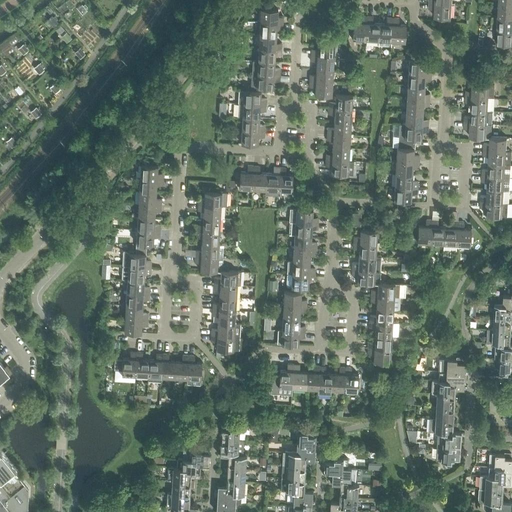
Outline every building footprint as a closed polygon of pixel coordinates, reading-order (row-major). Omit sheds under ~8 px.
[(451,21),(452,4),(430,3),(429,9),(435,9),(435,16),(445,17),(445,20),(451,21)] [(511,4),(499,4),(498,17),(511,17),(511,4)] [(277,16),(278,10),(261,9),(260,22),(283,23),(283,17),(277,16)] [(48,20),(54,27),(58,23),(52,16),(48,20)] [(366,39),(367,17),(361,16),(361,22),(353,22),(353,38),(366,39)] [(373,23),(373,17),(367,17),(366,39),(379,40),(380,23),(373,23)] [(511,17),(498,17),(498,30),(511,30),(511,17)] [(392,40),(393,18),(387,18),(387,24),(380,23),(379,40),(378,45),(391,46),(391,40),(392,40)] [(399,24),(399,18),(393,18),(392,40),(405,41),(406,25),(399,24)] [(282,29),(283,23),(260,22),(260,35),(276,36),(276,29),(282,29)] [(511,30),(498,30),(497,43),(511,44),(511,30)] [(66,32),(61,36),(66,43),(72,38),(66,32)] [(276,43),(276,36),(260,35),(259,48),(281,49),(281,43),(276,43)] [(334,56),(335,43),(318,42),(318,49),(312,49),(311,55),(334,56)] [(24,44),(18,48),(23,54),(29,50),(24,44)] [(80,58),(85,54),(79,48),(75,52),(80,58)] [(281,55),(281,49),(259,48),(258,61),(275,62),(275,55),(281,55)] [(333,69),(334,56),(311,55),(311,61),(317,61),(317,68),(333,69)] [(426,67),(426,61),(409,59),(409,72),(431,74),(432,68),(426,67)] [(275,62),(258,61),(253,60),(252,73),(257,74),(280,75),(280,69),(279,69),(274,68),(274,64),(275,62)] [(34,67),(39,74),(44,70),(39,63),(34,67)] [(332,82),(333,69),(317,68),(316,75),(310,75),(310,81),(332,82)] [(431,80),(431,74),(409,72),(408,85),(425,86),(425,80),(431,80)] [(280,75),(257,74),(252,73),(251,87),(273,88),(273,81),(279,81),(280,75)] [(332,96),(332,82),(310,81),(309,87),(315,87),(315,95),(320,95),(332,96)] [(15,82),(3,89),(9,99),(21,92),(15,82)] [(55,93),(60,89),(55,83),(50,87),(55,93)] [(466,96),(489,98),(494,98),(494,85),(473,83),(473,90),(467,90),(466,96)] [(424,94),(425,86),(408,85),(407,98),(430,100),(430,94),(424,94)] [(261,91),(256,91),(244,90),(243,104),(266,105),(266,99),(260,99),(261,91)] [(352,109),(352,96),(336,95),(335,102),(329,102),(329,108),(352,109)] [(488,111),(489,98),(466,96),(466,102),(472,103),(471,110),(488,111)] [(429,106),(430,100),(407,98),(406,111),(423,112),(423,105),(429,106)] [(266,105),(243,104),(238,103),(237,116),(243,116),(243,117),(259,118),(260,111),(266,111),(266,105)] [(36,107),(31,111),(36,117),(41,114),(36,107)] [(351,122),(352,109),(329,108),(329,114),(335,114),(334,121),(351,122)] [(493,111),(488,111),(471,110),(471,117),(465,117),(465,122),(487,124),(487,123),(492,124),(493,111)] [(422,119),(423,112),(406,111),(405,124),(429,126),(429,120),(422,119)] [(259,125),(259,118),(243,117),(242,130),(264,131),(265,125),(259,125)] [(350,135),(351,122),(334,121),(334,128),(328,128),(328,134),(350,135)] [(470,129),(470,136),(491,137),(491,136),(492,136),(492,124),(487,123),(487,124),(465,122),(464,129),(470,129)] [(429,126),(405,124),(399,124),(398,147),(404,148),(414,149),(415,138),(421,139),(422,131),(428,132),(429,126)] [(264,137),(264,131),(242,130),(241,143),(258,144),(258,137),(264,137)] [(349,148),(350,135),(328,134),(327,140),(333,140),(332,147),(349,148)] [(16,143),(11,136),(6,140),(11,147),(16,143)] [(507,137),(492,136),(491,136),(491,137),(490,144),(484,143),(484,149),(506,151),(507,137)] [(349,161),(349,148),(332,147),(332,154),(326,154),(326,160),(349,161)] [(404,148),(398,147),(397,161),(419,162),(420,156),(414,155),(414,149),(404,148)] [(511,151),(506,151),(484,149),(484,155),(489,156),(489,163),(506,164),(511,164),(511,151)] [(354,161),(349,161),(326,160),(326,166),(331,166),(331,173),(353,175),(354,161)] [(157,173),(158,161),(152,161),(151,165),(141,164),(140,178),(163,179),(163,173),(157,173)] [(419,168),(419,162),(397,161),(396,174),(413,175),(413,168),(419,168)] [(511,164),(506,164),(489,163),(489,169),(483,169),(482,175),(505,177),(510,177),(511,164)] [(253,189),(254,166),(248,166),(247,172),(240,171),(239,188),(253,189)] [(260,172),(260,166),(254,166),(253,189),(266,189),(267,173),(260,172)] [(267,173),(266,189),(265,194),(278,195),(279,190),(280,168),(274,167),(273,173),(267,173)] [(286,174),(286,168),(280,168),(279,190),(292,191),(293,174),(286,174)] [(412,182),(413,175),(396,174),(395,187),(418,188),(418,182),(412,182)] [(510,177),(505,177),(482,175),(482,181),(488,182),(487,188),(504,189),(509,189),(510,177)] [(162,185),(163,179),(140,178),(139,191),(156,192),(156,185),(162,185)] [(418,194),(418,188),(395,187),(394,200),(411,201),(411,194),(418,194)] [(481,195),(481,201),(508,203),(509,190),(504,189),(487,188),(487,195),(481,195)] [(156,199),(156,192),(139,191),(139,204),(161,205),(162,199),(156,199)] [(221,206),(221,192),(205,191),(204,199),(199,198),(198,204),(221,206)] [(507,216),(508,203),(481,201),(480,207),(486,207),(486,214),(494,215),(507,216)] [(161,211),(161,205),(139,204),(138,217),(155,218),(155,211),(161,211)] [(220,219),(221,206),(198,204),(198,210),(204,210),(203,218),(220,219)] [(312,217),(313,209),(296,208),(295,222),(318,223),(318,217),(312,217)] [(350,224),(360,225),(361,212),(351,212),(350,224)] [(154,225),(155,218),(138,217),(137,230),(160,231),(160,225),(154,225)] [(219,231),(220,219),(203,218),(203,225),(197,224),(197,230),(219,231)] [(431,242),(432,220),(426,220),(425,225),(418,225),(417,242),(431,242)] [(438,226),(438,220),(432,220),(431,242),(444,243),(445,227),(438,226)] [(318,223),(295,222),(290,221),(289,234),(295,234),(294,235),(311,236),(312,229),(317,229),(318,223)] [(457,244),(458,221),(452,221),(451,227),(445,227),(444,243),(443,248),(456,249),(456,244),(457,244)] [(464,222),(458,221),(457,244),(470,244),(470,234),(474,235),(474,230),(471,230),(471,228),(463,228),(464,222)] [(376,244),(377,230),(360,229),(360,237),(354,236),(354,242),(376,244)] [(159,237),(160,231),(137,230),(136,253),(146,254),(146,244),(153,244),(153,237),(159,237)] [(219,236),(219,231),(197,230),(196,236),(202,236),(202,243),(218,244),(219,240),(221,240),(221,236),(219,236)] [(311,243),(311,236),(294,235),(294,248),(316,249),(317,243),(311,243)] [(375,257),(376,244),(354,242),(353,248),(359,249),(359,256),(375,257)] [(196,250),(195,256),(223,258),(223,245),(218,244),(202,243),(201,250),(196,250)] [(316,255),(316,249),(294,248),(293,261),(310,262),(310,255),(316,255)] [(146,254),(136,253),(129,253),(128,266),(151,268),(151,261),(145,261),(146,254)] [(201,263),(200,270),(206,270),(211,270),(217,271),(217,270),(221,270),(222,270),(223,258),(195,256),(195,262),(201,263)] [(374,270),(375,257),(359,256),(358,263),(352,262),(352,268),(374,270)] [(293,261),(288,260),(287,273),(288,273),(292,274),(315,275),(315,269),(309,268),(310,262),(293,261)] [(102,278),(109,278),(110,265),(103,265),(102,265),(102,278)] [(151,268),(128,266),(123,266),(122,278),(127,278),(127,279),(144,280),(145,273),(151,273),(151,268)] [(380,270),(374,270),(352,268),(352,274),(358,274),(357,282),(374,283),(374,282),(378,282),(380,282),(380,270)] [(244,271),(238,271),(222,270),(221,270),(221,277),(215,277),(214,283),(237,284),(243,284),(244,271)] [(315,275),(292,274),(288,273),(287,274),(286,285),(288,286),(291,286),(291,291),(296,291),(296,287),(301,287),(308,288),(308,281),(314,281),(315,275)] [(144,287),(144,280),(127,279),(127,292),(149,294),(150,287),(144,287)] [(270,280),(269,290),(278,290),(278,280),(270,280)] [(400,283),(380,282),(378,282),(377,290),(371,289),(371,295),(394,297),(394,296),(399,296),(400,283)] [(236,297),(237,284),(214,283),(214,289),(220,289),(220,296),(236,297)] [(300,299),(301,287),(296,287),(296,291),(291,291),(284,291),(284,304),(306,306),(306,299),(300,299)] [(149,300),(149,294),(127,292),(126,305),(143,306),(143,299),(149,300)] [(393,310),(394,297),(371,295),(371,301),(377,302),(376,309),(393,310)] [(235,310),(236,297),(220,296),(219,303),(213,303),(213,309),(235,310)] [(306,311),(306,306),(284,304),(283,317),(299,318),(300,311),(306,311)] [(505,304),(504,304),(495,304),(494,317),(503,318),(503,321),(511,321),(511,308),(504,308),(505,304)] [(142,313),(143,306),(126,305),(125,318),(148,319),(148,313),(142,313)] [(235,323),(235,310),(213,309),(212,315),(218,315),(218,322),(235,323)] [(392,323),(393,310),(376,309),(376,316),(370,315),(370,321),(392,323)] [(299,325),(299,318),(283,317),(282,330),(305,331),(305,325),(299,325)] [(511,321),(503,321),(503,318),(494,317),(493,330),(503,330),(502,334),(511,334),(511,322),(511,321)] [(147,326),(148,319),(125,318),(124,331),(141,332),(142,325),(147,326)] [(391,336),(392,323),(370,321),(369,327),(375,328),(375,335),(391,336)] [(240,324),(235,323),(218,322),(218,329),(212,329),(211,335),(234,336),(239,336),(240,324)] [(278,330),(277,343),(298,344),(298,337),(304,337),(305,331),(282,330),(278,330)] [(502,334),(503,330),(493,330),(493,333),(493,342),(496,343),(501,343),(501,346),(510,347),(510,343),(511,343),(511,334),(502,334)] [(233,350),(234,336),(211,335),(211,341),(217,341),(216,349),(216,356),(220,360),(220,349),(233,350)] [(391,348),(391,336),(375,335),(374,341),(368,341),(368,347),(391,348)] [(511,343),(510,343),(510,347),(501,346),(501,343),(496,343),(495,358),(500,358),(500,359),(509,359),(510,356),(511,356),(511,343)] [(390,362),(391,348),(368,347),(368,353),(374,353),(373,361),(390,362)] [(135,375),(137,352),(131,352),(130,358),(123,358),(122,374),(135,375)] [(142,359),(143,353),(137,352),(135,375),(148,375),(149,359),(142,359)] [(149,359),(148,375),(148,381),(161,382),(161,376),(163,354),(156,353),(156,360),(149,359)] [(168,360),(169,354),(163,354),(161,376),(174,377),(175,361),(168,360)] [(187,378),(189,355),(182,355),(182,361),(175,361),(174,377),(187,378)] [(194,362),(195,356),(189,355),(187,378),(187,383),(200,384),(201,362),(194,362)] [(511,369),(511,356),(510,356),(509,359),(500,359),(500,371),(509,372),(509,369),(511,369)] [(456,363),(457,359),(447,359),(446,369),(446,372),(456,372),(455,376),(464,376),(465,363),(456,363)] [(7,365),(5,367),(0,360),(0,380),(10,373),(9,372),(9,370),(10,369),(7,365)] [(292,387),(294,364),(287,364),(287,370),(280,370),(279,386),(292,387)] [(299,371),(300,365),(294,364),(292,387),(305,387),(306,371),(299,371)] [(318,388),(319,366),(313,366),(313,371),(306,371),(305,387),(318,388)] [(325,372),(326,366),(319,366),(318,388),(318,394),(331,394),(331,389),(332,372),(325,372)] [(344,390),(345,367),(339,367),(339,373),(332,372),(331,389),(344,390)] [(351,374),(351,368),(345,367),(344,390),(357,390),(358,374),(351,374)] [(455,376),(456,372),(446,372),(446,381),(447,381),(446,384),(455,385),(454,388),(455,388),(464,389),(464,376),(455,376)] [(446,381),(437,380),(433,380),(432,392),(437,393),(446,394),(445,397),(454,397),(455,388),(454,388),(455,385),(446,384),(447,381),(446,381)] [(445,397),(446,394),(437,393),(436,406),(445,407),(445,409),(453,410),(454,397),(445,397)] [(445,409),(445,407),(436,406),(435,418),(444,419),(444,422),(453,423),(453,410),(445,409)] [(444,419),(435,418),(430,418),(429,431),(438,432),(443,432),(443,435),(451,435),(452,431),(453,423),(444,422),(444,419)] [(221,429),(221,442),(230,443),(230,440),(236,440),(237,427),(230,426),(230,430),(221,429)] [(270,426),(269,441),(277,441),(278,427),(270,426)] [(307,434),(307,431),(298,430),(297,443),(306,444),(306,447),(315,447),(316,434),(307,434)] [(461,432),(452,431),(451,435),(443,435),(443,432),(438,432),(437,447),(451,448),(451,444),(460,445),(461,432)] [(238,455),(239,440),(236,440),(230,440),(230,443),(221,442),(220,455),(229,455),(229,452),(238,452),(237,455),(238,455)] [(306,447),(306,444),(297,443),(296,452),(297,452),(297,456),(305,456),(305,460),(314,460),(315,447),(306,447)] [(459,458),(460,445),(451,444),(451,448),(437,447),(436,460),(451,461),(451,457),(458,458),(459,458)] [(201,453),(201,450),(191,449),(191,459),(192,459),(191,463),(200,463),(200,467),(209,467),(209,453),(201,453)] [(29,488),(8,462),(0,451),(0,495),(4,500),(13,511),(22,511),(28,508),(29,488)] [(296,452),(288,452),(282,451),(281,464),(287,465),(297,465),(296,468),(305,469),(305,460),(305,456),(297,456),(297,452),(296,452)] [(237,455),(238,452),(229,452),(229,455),(228,464),(237,465),(237,468),(246,469),(246,456),(238,455),(237,455)] [(511,457),(511,458),(511,453),(504,452),(504,454),(490,453),(489,467),(494,467),(503,467),(503,471),(511,471),(511,469),(511,457)] [(192,459),(191,459),(182,458),(182,468),(183,468),(183,471),(191,472),(190,475),(191,475),(200,476),(200,467),(200,463),(191,463),(192,459)] [(343,468),(343,458),(333,458),(333,461),(325,460),(324,464),(324,474),(333,474),(333,471),(342,471),(342,468),(343,468)] [(237,468),(237,465),(228,464),(227,477),(236,478),(236,481),(245,482),(246,469),(237,468)] [(297,465),(287,465),(281,464),(281,477),(286,478),(296,478),(296,481),(304,481),(305,469),(296,468),(297,465)] [(182,468),(174,467),(168,467),(167,480),(173,480),(182,481),(182,484),(190,484),(191,475),(190,475),(191,472),(183,471),(183,468),(182,468)] [(503,467),(494,467),(489,467),(488,475),(494,476),(494,479),(502,480),(502,483),(511,484),(511,471),(503,471),(503,467)] [(351,468),(343,468),(342,468),(342,471),(333,471),(333,474),(332,484),(341,484),(341,480),(350,481),(350,484),(351,468)] [(488,475),(485,475),(480,475),(479,488),(484,488),(493,489),(493,492),(502,492),(502,483),(502,480),(494,479),(494,476),(488,475)] [(236,481),(236,478),(227,477),(227,486),(227,490),(235,490),(235,493),(241,494),(244,494),(245,482),(236,481)] [(296,478),(286,478),(281,477),(280,490),(285,490),(286,490),(291,491),(293,491),(294,491),(294,494),(303,494),(303,491),(304,491),(304,481),(296,481),(296,478)] [(182,484),(182,481),(173,480),(172,493),(181,494),(181,497),(189,497),(190,484),(182,484)] [(350,484),(350,481),(341,480),(341,484),(340,493),(348,494),(348,496),(358,497),(359,484),(350,484)] [(227,486),(218,486),(217,499),(227,499),(227,503),(235,503),(240,503),(241,494),(235,493),(235,490),(227,490),(227,486)] [(493,489),(484,488),(479,488),(478,501),(492,502),(492,505),(501,505),(501,501),(502,492),(493,492),(493,489)] [(312,491),(304,491),(303,491),(303,494),(294,494),(294,491),(293,507),(302,507),(303,503),(312,504),(312,491)] [(181,494),(172,493),(166,493),(165,505),(173,506),(180,506),(180,509),(188,510),(189,506),(189,497),(181,497),(181,494)] [(348,496),(348,494),(340,493),(340,502),(340,506),(348,506),(348,510),(349,510),(357,510),(358,497),(348,496)] [(13,511),(4,500),(0,495),(0,511),(13,511)] [(227,503),(227,499),(217,499),(216,511),(234,511),(235,503),(227,503)] [(510,502),(501,501),(501,505),(492,505),(491,511),(509,511),(510,511),(510,502)] [(340,502),(331,502),(330,511),(348,511),(349,510),(348,510),(348,506),(340,506),(340,502)] [(311,511),(312,504),(303,503),(302,507),(293,507),(288,506),(288,511),(311,511)]
